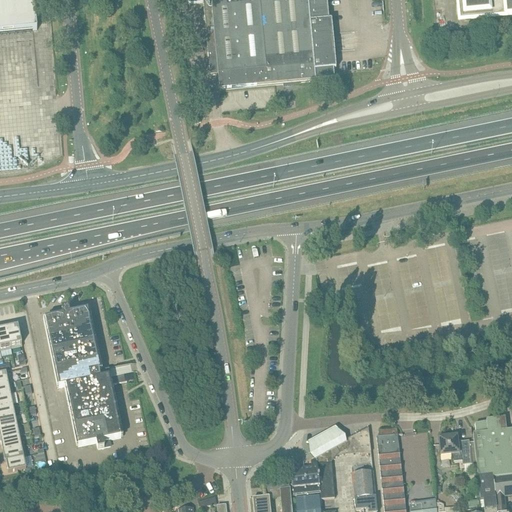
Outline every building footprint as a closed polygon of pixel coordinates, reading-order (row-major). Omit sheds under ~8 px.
[(0,0),(0,34),(37,31),(33,0),(0,0)] [(187,0),(188,4),(203,3),(210,76),(217,75),(218,75),(219,91),(283,85),(283,87),(291,86),(291,82),(299,81),(299,83),(315,82),(315,80),(332,78),(331,70),(337,70),(336,61),(335,61),(330,61),(313,63),(311,32),(327,30),(332,30),(331,22),(326,22),(324,0),(187,0)] [(511,15),(511,14),(511,0),(457,0),(458,9),(461,11),(459,14),(465,19),(467,16),(470,19),(502,16),(504,13),(511,12),(511,15)] [(327,30),(311,32),(313,63),(330,61),(335,61),(332,30),(327,30)] [(137,372),(136,364),(100,372),(87,311),(75,314),(74,308),(61,310),(63,316),(45,320),(59,389),(66,387),(78,448),(96,444),(97,450),(110,448),(109,441),(121,439),(110,386),(127,382),(125,375),(137,372)] [(18,327),(7,330),(11,350),(22,348),(18,327)] [(7,330),(0,331),(0,351),(0,352),(11,350),(7,330)] [(0,374),(0,385),(10,383),(8,372),(0,374)] [(0,385),(0,396),(13,394),(10,383),(0,385)] [(0,396),(0,407),(12,405),(10,395),(13,395),(13,394),(0,396)] [(12,405),(0,407),(0,418),(15,416),(12,405)] [(0,418),(0,429),(19,426),(19,425),(17,426),(15,416),(0,418)] [(511,430),(506,431),(505,418),(486,420),(486,423),(474,425),(475,435),(473,435),(473,442),(474,445),(476,464),(482,510),(484,510),(484,511),(505,511),(504,498),(511,496),(511,430)] [(19,426),(0,429),(0,440),(0,441),(21,436),(19,426)] [(358,435),(358,441),(360,455),(371,454),(368,429),(357,435),(358,435)] [(405,511),(397,429),(380,431),(378,438),(376,439),(384,511),(405,511)] [(0,441),(2,451),(24,447),(24,446),(21,447),(19,437),(22,437),(21,436),(0,441)] [(439,438),(440,448),(441,456),(451,455),(451,461),(462,460),(462,466),(471,465),(470,451),(469,443),(469,441),(457,443),(457,436),(439,438)] [(319,487),(317,487),(319,504),(333,503),(329,463),(348,449),(348,448),(345,442),(348,441),(347,440),(316,457),(316,461),(319,487)] [(24,447),(2,451),(4,462),(23,458),(26,457),(24,447)] [(23,458),(4,462),(5,462),(6,462),(8,473),(26,469),(23,458)] [(319,487),(316,461),(307,462),(308,466),(303,467),(305,488),(317,487),(319,487)] [(305,488),(303,467),(300,467),(300,463),(296,463),(296,471),(290,471),(292,490),(305,488)] [(354,501),(375,498),(372,473),(351,475),(353,501),(354,501)] [(263,487),(264,492),(279,490),(289,489),(288,479),(263,482),(263,487)] [(456,509),(455,493),(447,494),(445,480),(436,481),(439,510),(456,509)] [(252,500),(253,511),(290,511),(290,498),(289,489),(279,490),(280,511),(269,511),(268,498),(264,498),(252,500)] [(318,511),(317,497),(295,499),(295,511),(318,511)] [(215,498),(198,503),(198,509),(216,506),(215,498)] [(376,511),(375,498),(354,501),(355,511),(361,511),(360,511),(376,511)] [(436,511),(435,504),(435,500),(408,503),(409,511),(436,511)]
